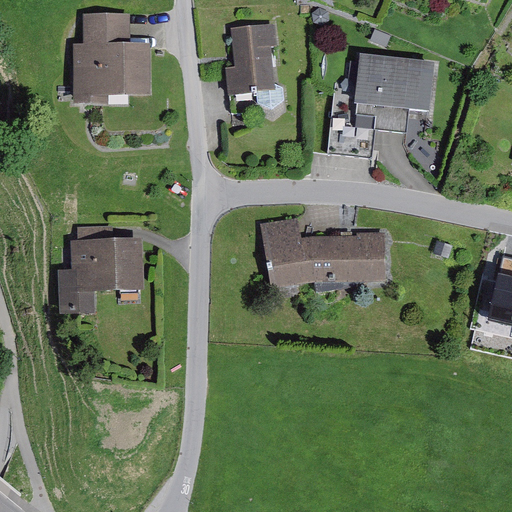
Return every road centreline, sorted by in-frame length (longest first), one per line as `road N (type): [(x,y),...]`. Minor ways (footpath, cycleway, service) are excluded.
road 1 (residential): [(175,511),(198,380),(203,193)]
road 2 (residential): [(203,193),(329,191),(511,223)]
road 3 (residential): [(203,193),(186,9)]
